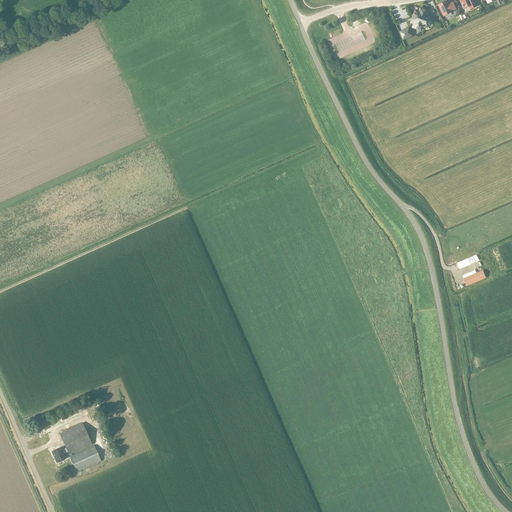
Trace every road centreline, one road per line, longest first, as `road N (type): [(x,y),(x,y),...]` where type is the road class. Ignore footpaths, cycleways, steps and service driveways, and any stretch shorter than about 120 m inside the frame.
road 1 (tertiary): [(504,511),(463,439),(425,247),(364,160),(299,23)]
road 2 (unclassified): [(51,511),(0,394)]
